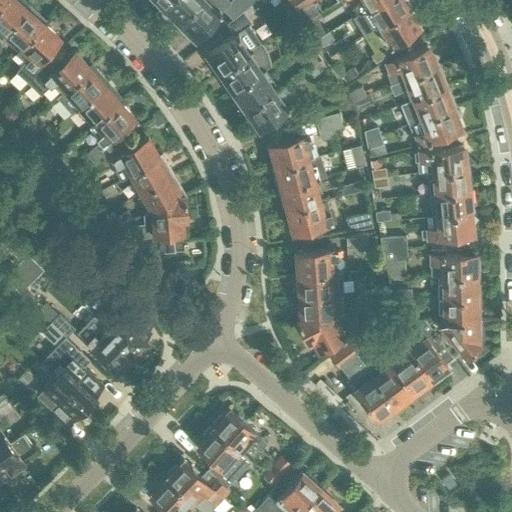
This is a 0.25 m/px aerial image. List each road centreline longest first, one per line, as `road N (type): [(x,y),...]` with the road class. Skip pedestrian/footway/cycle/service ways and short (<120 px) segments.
road 1 (residential): [(80,0),(139,53),(193,121),(228,189),(237,272),(219,343)]
road 2 (residential): [(219,343),(56,511)]
road 3 (residential): [(378,479),(219,343)]
road 4 (residential): [(378,479),(481,401),(511,396)]
